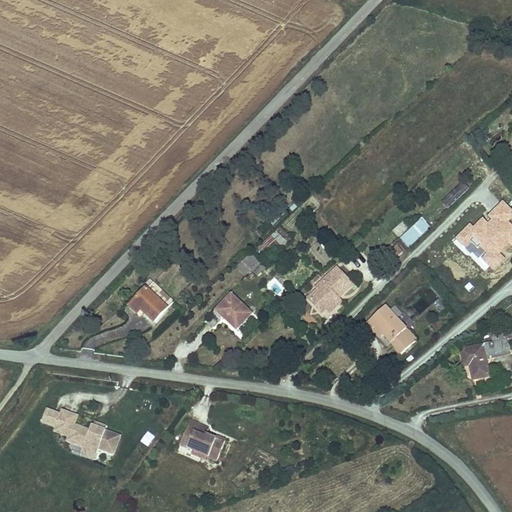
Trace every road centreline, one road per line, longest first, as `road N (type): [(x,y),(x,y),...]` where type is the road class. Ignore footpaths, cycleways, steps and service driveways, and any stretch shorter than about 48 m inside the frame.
road 1 (unclassified): [(493,511),(447,455),(359,407),(34,357)]
road 2 (unclassified): [(34,357),(375,0)]
road 3 (unknown): [(359,407),(511,277)]
